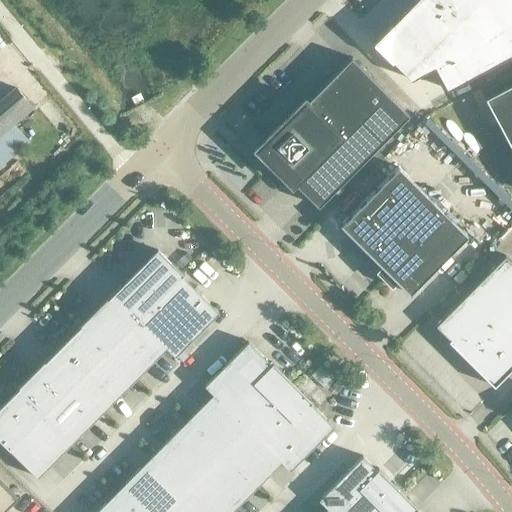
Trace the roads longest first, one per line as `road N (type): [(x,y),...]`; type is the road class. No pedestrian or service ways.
road 1 (residential): [(510,511),(473,460),(158,148)]
road 2 (unknown): [(70,511),(287,275)]
road 3 (residential): [(308,0),(158,148)]
road 4 (residential): [(135,172),(0,11)]
road 5 (residential): [(135,172),(0,310)]
road 6 (unknown): [(294,511),(405,392)]
